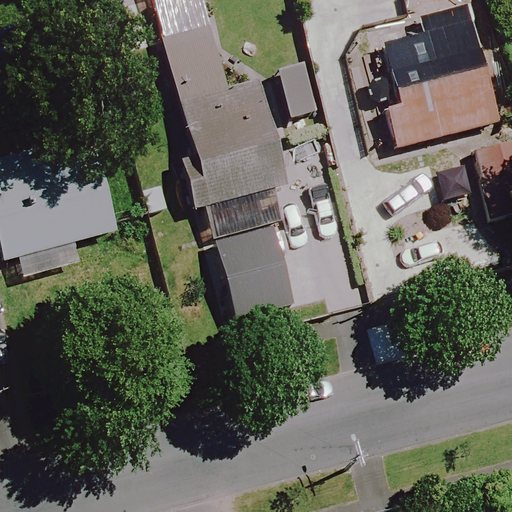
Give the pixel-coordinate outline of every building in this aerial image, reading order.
[(511,0),(502,0),(511,33),(511,0)] [(364,86),(373,125),(379,124),(387,156),(491,130),(462,13),(372,35),(383,81),(364,86)] [(185,166),(165,172),(180,229),(194,225),(201,250),(272,231),(263,197),(276,194),(249,92),(219,100),(201,34),(154,47),(185,166)] [(511,221),(511,146),(466,157),(483,229),(511,221)] [(0,289),(0,290),(69,272),(65,253),(107,243),(83,147),(0,167),(0,289)]
